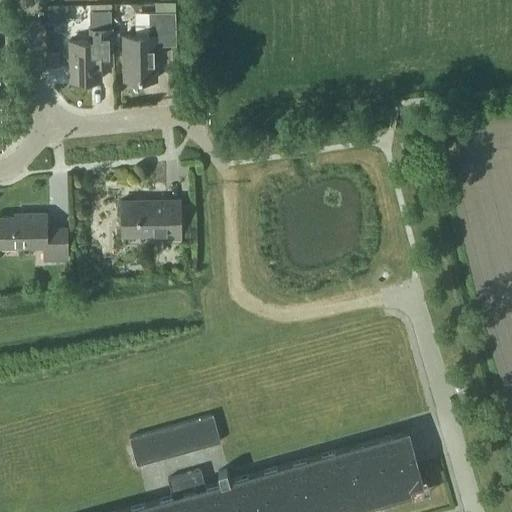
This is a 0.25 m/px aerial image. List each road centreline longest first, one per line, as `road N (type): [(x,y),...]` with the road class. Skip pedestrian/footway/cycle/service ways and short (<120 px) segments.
road 1 (residential): [(474,511),(412,290)]
road 2 (residential): [(41,130),(182,115)]
road 3 (residential): [(41,130),(33,0)]
